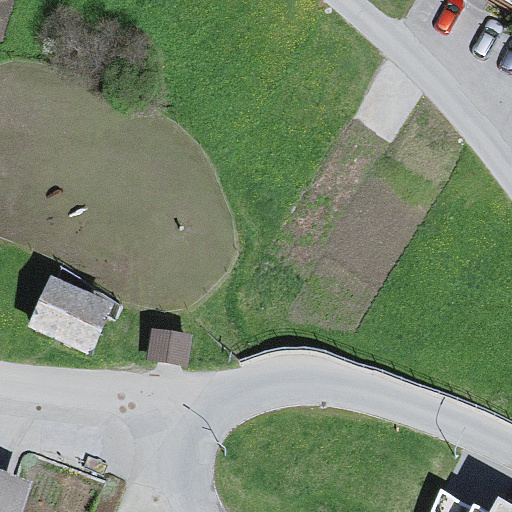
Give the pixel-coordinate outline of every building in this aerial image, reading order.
[(511,0),(487,0),(511,16),(511,0)] [(103,311),(47,282),(21,329),(77,359),(103,311)] [(149,339),(147,369),(186,372),(188,343),(149,339)] [(494,511),(440,480),(421,511),(494,511)] [(0,511),(10,511),(18,487),(0,481),(0,511)]
